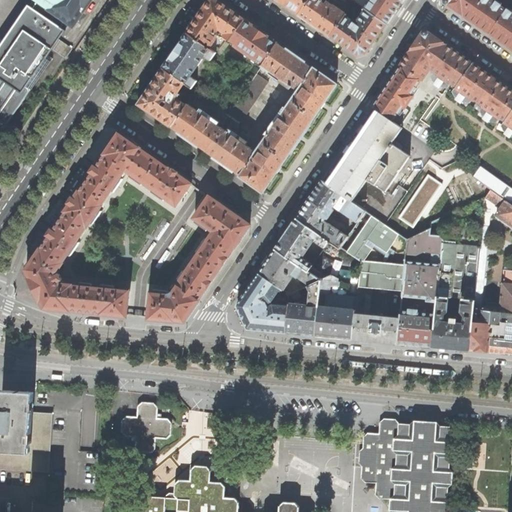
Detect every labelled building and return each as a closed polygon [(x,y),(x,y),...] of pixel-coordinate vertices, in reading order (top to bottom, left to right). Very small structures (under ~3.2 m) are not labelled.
[(0,0),(0,130),(1,131),(1,132),(2,133),(41,76),(53,58),(50,55),(53,49),(66,58),(70,53),(73,48),(59,39),(70,23),(74,26),(91,0),(0,0)] [(210,0),(201,14),(188,33),(217,53),(219,49),(214,45),(213,45),(219,36),(216,34),(220,29),(227,34),(224,37),(230,41),(231,40),(245,20),(217,0),(210,0)] [(277,0),(282,3),(299,15),(309,0),(277,0)] [(315,26),(330,37),(346,16),(347,15),(333,5),(332,6),(327,2),(325,5),(323,3),(322,0),(309,0),(299,15),(315,26)] [(357,0),(356,2),(367,9),(387,24),(397,9),(403,0),(357,0)] [(445,0),(445,1),(463,14),(473,0),(445,0)] [(476,23),(490,33),(506,10),(501,6),(502,4),(495,0),(473,0),(463,14),(476,23)] [(501,40),(511,48),(511,14),(511,13),(511,11),(508,8),(506,10),(490,33),(501,40)] [(346,47),(358,56),(366,55),(387,24),(367,9),(357,25),(346,16),(330,37),(346,47)] [(260,30),(245,20),(231,40),(236,44),(235,45),(256,60),(255,62),(261,67),(262,66),(278,43),(260,30)] [(413,48),(402,65),(422,79),(423,80),(431,68),(447,44),(426,30),(413,48)] [(169,60),(164,68),(184,82),(192,88),(197,81),(191,76),(205,56),(211,60),(217,53),(188,33),(182,40),(180,39),(176,45),(178,47),(176,50),(174,53),(171,51),(167,58),(169,60)] [(279,43),(278,43),(262,66),(270,71),(271,71),(276,74),(273,78),(279,82),(282,79),(289,83),(288,85),(290,86),(291,85),(299,91),(292,101),(315,117),(324,103),(337,84),(315,68),(314,69),(305,63),(279,44),(279,43)] [(458,53),(447,44),(431,68),(435,70),(431,76),(433,81),(436,82),(440,77),(444,79),(440,85),(443,87),(448,88),(452,82),(457,86),(473,63),(458,53)] [(484,70),(473,63),(457,86),(453,92),(455,96),(458,97),(461,92),(466,95),(462,101),(465,102),(470,102),(472,99),(473,100),(475,98),(479,101),(495,79),(484,70)] [(373,106),(380,111),(393,120),(403,106),(406,108),(415,95),(412,93),(422,79),(402,65),(387,87),(373,106)] [(151,86),(139,104),(172,127),(187,105),(176,98),(176,95),(184,82),(164,68),(151,86)] [(257,74),(229,114),(241,123),(269,82),(257,74)] [(511,90),(507,87),(495,79),(479,101),(484,104),(480,110),(482,115),(485,117),(489,111),(493,114),(489,119),(492,121),(497,122),(500,118),(500,119),(502,117),(506,120),(511,110),(511,90)] [(299,140),(315,117),(292,101),(282,117),(278,114),(273,120),(277,123),(270,133),(269,132),(267,134),(269,135),(264,142),(286,158),(299,140)] [(189,138),(207,150),(222,128),(214,122),(216,118),(210,114),(208,118),(201,113),(202,111),(199,110),(198,111),(188,104),(187,105),(172,127),(173,127),(189,138)] [(511,110),(506,120),(501,126),(504,130),(506,131),(510,126),(511,127),(511,132),(511,135),(511,110)] [(353,201),(368,180),(386,192),(411,156),(393,143),(404,127),(393,120),(380,111),(352,150),(329,185),(353,201)] [(222,161),(242,175),(257,153),(250,148),(250,147),(242,142),(245,138),(239,134),(236,137),(229,132),(230,131),(228,130),(227,131),(222,128),(207,150),(222,161)] [(102,313),(128,316),(130,290),(74,285),(73,284),(64,283),(61,281),(60,280),(57,274),(58,270),(64,263),(63,262),(87,226),(88,226),(102,205),(101,205),(126,169),(177,204),(192,183),(174,171),(171,168),(171,169),(141,148),(141,147),(137,144),(120,132),(105,154),(105,155),(94,171),(88,180),(83,177),(79,183),(82,185),(74,197),(71,195),(68,198),(66,201),(70,204),(66,211),(67,212),(54,231),(49,228),(48,230),(46,231),(51,235),(42,248),(41,248),(27,269),(30,277),(29,278),(35,289),(40,300),(41,300),(45,308),(71,310),(71,309),(83,311),(102,313)] [(276,173),(286,158),(264,142),(257,153),(242,175),(241,176),(264,191),(276,173)] [(474,177),(491,189),(511,203),(511,187),(482,167),(474,177)] [(316,190),(310,199),(332,213),(334,210),(333,207),(335,205),(358,221),(364,211),(365,210),(353,201),(329,185),(323,180),(316,190)] [(47,186),(45,185),(39,194),(43,196),(47,190),(48,187),(47,186)] [(511,354),(511,267),(511,266),(510,266),(508,266),(506,266),(505,268),(501,307),(500,308),(481,306),(490,217),(494,212),(497,214),(497,215),(511,225),(511,203),(491,189),(488,194),(485,198),(480,248),(475,301),(470,350),(480,351),(511,354)] [(228,208),(210,196),(196,217),(215,231),(175,290),(171,293),(168,294),(152,292),(150,318),(175,321),(175,320),(181,321),(187,318),(192,311),(200,299),(199,299),(206,288),(226,259),(235,245),(236,245),(250,224),(228,208)] [(38,198),(36,197),(31,206),(34,209),(38,202),(40,199),(38,198)] [(304,208),(297,218),(330,240),(341,248),(342,246),(349,236),(325,220),(326,218),(329,218),(332,213),(310,199),(304,208)] [(406,240),(364,211),(358,221),(349,236),(342,246),(363,261),(360,287),(380,288),(401,290),(406,240)] [(286,234),(276,250),(321,280),(326,278),(325,275),(312,267),(314,265),(302,257),(315,239),(325,246),(330,240),(297,218),(286,234)] [(427,300),(437,301),(438,296),(444,237),(444,236),(430,235),(430,230),(409,240),(407,253),(416,253),(425,250),(435,251),(434,255),(433,254),(432,264),(406,262),(403,295),(427,298),(427,300)] [(456,238),(444,237),(438,296),(449,297),(462,299),(475,301),(480,248),(456,245),(456,238)] [(268,261),(259,273),(281,288),(284,290),(294,275),(297,277),(298,276),(311,285),(321,280),(276,250),(268,261)] [(280,331),(286,332),(289,306),(273,305),(269,307),(267,303),(272,301),(281,288),(259,273),(238,305),(248,328),(280,331)] [(335,336),(353,338),(357,297),(349,296),(350,283),(338,282),(338,278),(332,275),(326,278),(321,280),(316,335),(335,336)] [(301,333),(316,335),(321,280),(311,285),(307,287),(310,291),(308,305),(290,304),(289,306),(286,332),(301,333)] [(377,340),(398,343),(401,318),(369,315),(371,296),(358,294),(357,297),(353,338),(377,340)] [(450,348),(470,350),(475,301),(462,299),(461,312),(464,316),(464,323),(457,322),(457,319),(451,318),(451,322),(443,321),(444,315),(447,312),(449,297),(438,296),(437,301),(436,314),(433,346),(450,348)] [(418,345),(433,346),(436,314),(421,312),(421,307),(410,306),(410,311),(401,310),(401,318),(398,343),(418,345)] [(0,464),(46,467),(48,416),(31,416),(32,397),(2,396),(2,399),(0,398),(0,464)] [(136,438),(135,447),(140,453),(150,454),(155,449),(156,439),(166,440),(171,436),(171,424),(167,420),(157,418),(157,409),(153,403),(147,403),(142,403),(138,406),(137,417),(126,417),(121,421),(121,432),(126,437),(136,438)] [(389,511),(449,511),(450,503),(447,500),(447,488),(451,484),(451,472),(448,469),(449,457),(452,455),(453,442),(450,439),(450,427),(438,425),(435,422),(413,420),(408,425),(396,424),(393,420),(382,419),(377,423),(376,434),(367,433),(362,437),(361,443),(361,448),(357,450),(356,463),(360,468),(359,478),(364,483),(374,484),(374,495),(380,500),(389,501),(388,511),(389,511)] [(148,498),(147,511),(300,511),(300,509),(296,504),(284,504),(280,508),(279,511),(238,511),(239,504),(235,499),(227,499),(227,488),(223,484),(214,483),(215,472),(211,467),(204,467),(199,467),(196,470),(195,483),(184,481),(179,486),(179,495),(182,500),(148,498)]
